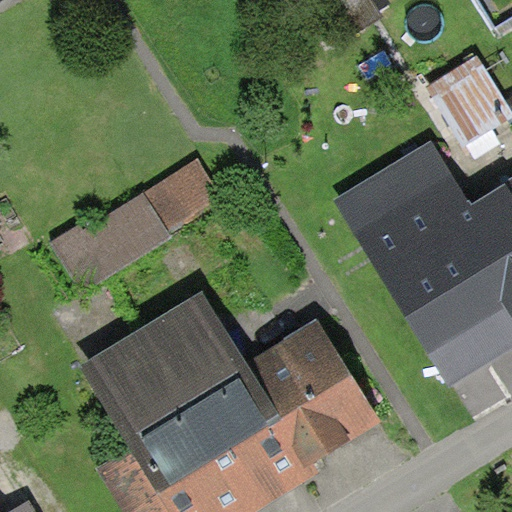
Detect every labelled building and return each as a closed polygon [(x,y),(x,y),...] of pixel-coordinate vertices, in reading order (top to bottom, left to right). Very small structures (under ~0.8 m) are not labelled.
[(471,145),(511,122),(511,103),(487,58),(438,85),(471,145)] [(430,147),(340,203),(449,387),(511,348),(511,187),(469,214),(430,147)] [(133,187),(155,220),(203,188),(181,156),(133,187)] [(155,220),(133,187),(54,240),(75,272),(155,220)] [(316,465),(380,426),(316,323),(249,364),(204,290),(77,368),(127,449),(96,468),(123,511),(255,511),(321,472),(316,465)] [(30,511),(25,502),(8,511),(30,511)]
